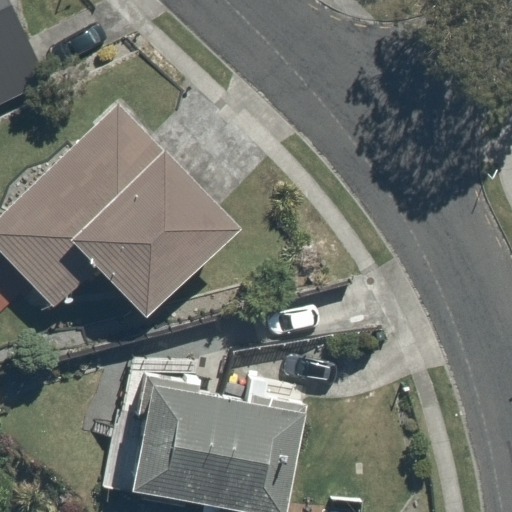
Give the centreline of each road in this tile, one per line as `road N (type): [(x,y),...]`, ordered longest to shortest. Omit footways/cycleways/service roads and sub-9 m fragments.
road 1 (residential): [(384,149),(450,265),(501,389),(511,456)]
road 2 (residential): [(236,0),(384,149)]
road 3 (residential): [(384,149),(511,32)]
